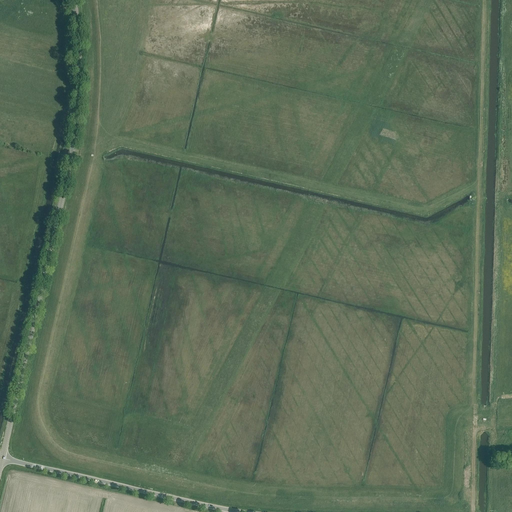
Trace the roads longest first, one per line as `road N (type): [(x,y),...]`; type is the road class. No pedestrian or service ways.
road 1 (tertiary): [(2,458),(71,156),(78,88),(73,0)]
road 2 (unclassified): [(241,511),(2,458)]
